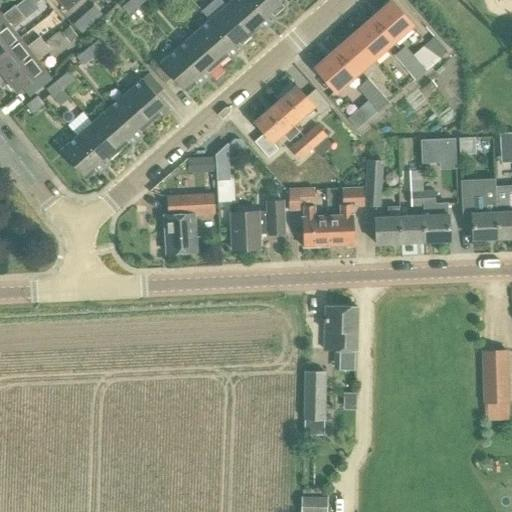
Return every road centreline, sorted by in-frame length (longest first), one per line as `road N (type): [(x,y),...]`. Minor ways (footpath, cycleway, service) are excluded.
road 1 (tertiary): [(81,289),(511,272)]
road 2 (residential): [(77,235),(343,0)]
road 3 (residential): [(0,138),(77,235)]
